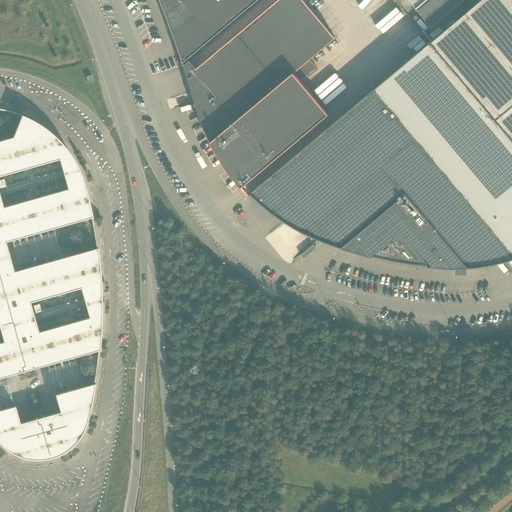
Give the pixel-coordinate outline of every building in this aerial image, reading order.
[(184,66),(184,67),(185,67),(185,66),(189,62),(189,61),(184,65),(183,63),(257,0),(159,0),(162,6),(164,5),(169,11),(165,14),(173,35),(176,33),(188,48),(180,54),(184,66)] [(185,67),(184,67),(195,102),(195,103),(196,108),(198,113),(200,118),(202,124),(204,130),(207,137),(210,143),(215,151),(219,159),(222,163),(227,170),(230,174),(235,181),(242,189),(243,187),(328,115),(302,83),(318,70),(310,60),(335,39),(302,0),(278,0),(196,70),(189,62),(185,66),(185,67)] [(407,0),(431,28),(464,0),(407,0)] [(511,0),(481,0),(431,42),(511,139),(511,0)] [(249,194),(248,195),(249,196),(251,194),(258,202),(268,210),(275,215),(285,222),(287,223),(289,224),(291,226),(293,227),(295,228),(297,229),(299,230),(301,231),(303,232),(305,233),(307,235),(310,236),(312,237),(314,238),(316,239),(318,239),(319,240),(321,241),(324,242),(327,243),(330,244),(333,245),(336,246),(339,247),(342,248),(345,249),(348,251),(352,252),(355,253),(359,254),(362,255),(366,256),(369,257),(373,257),(376,258),(380,259),(383,260),(387,261),(390,261),(394,262),(398,263),(401,263),(405,264),(408,264),(412,265),(415,266),(419,266),(423,266),(426,267),(430,267),(433,267),(437,268),(441,268),(444,268),(448,268),(451,269),(455,269),(466,268),(481,267),(484,266),(487,266),(490,265),(493,265),(496,264),(499,263),(502,263),(505,262),(511,259),(511,139),(431,42),(374,89),(249,194)] [(0,377),(98,350),(99,350),(99,343),(100,336),(100,329),(101,321),(101,314),(101,304),(101,293),(100,283),(100,276),(99,269),(99,262),(98,255),(97,248),(96,248),(13,272),(5,242),(91,218),(92,218),(90,211),(89,204),(87,197),(85,191),(84,184),(81,177),(78,170),(75,163),(71,156),(67,150),(62,145),(58,140),(53,135),(48,131),(43,127),(37,124),(32,120),(26,118),(21,115),(20,116),(21,116),(12,137),(0,140),(0,377)] [(0,444),(2,447),(6,450),(10,452),(14,455),(18,456),(22,458),(26,459),(31,460),(35,460),(40,460),(44,460),(49,459),(53,457),(57,456),(61,454),(65,451),(69,449),(72,446),(76,441),(80,437),(83,432),(88,416),(91,400),(94,383),(54,395),(59,412),(19,423),(14,406),(0,410),(0,444)]
